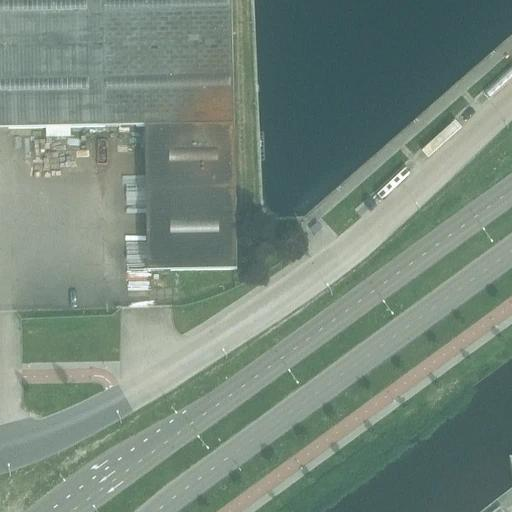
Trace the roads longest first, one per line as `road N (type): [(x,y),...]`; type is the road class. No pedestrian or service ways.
road 1 (unclassified): [(23,449),(160,379),(331,269),(511,101)]
road 2 (primary): [(511,193),(58,511)]
road 3 (primary): [(160,511),(511,250)]
